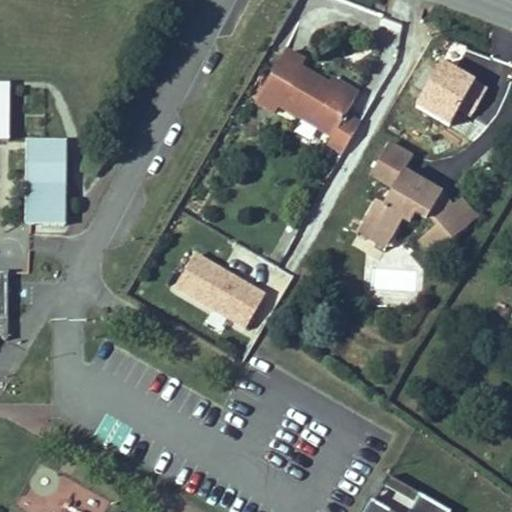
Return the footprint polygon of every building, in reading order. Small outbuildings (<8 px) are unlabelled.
[(284,90),(337,119),(332,128),(348,136),(364,107),(350,99),(359,83),(332,69),(302,53),(306,46),(289,36),(261,88),(280,98),(284,90)] [(332,69),(359,83),(363,75),(336,61),(332,69)] [(387,145),(404,155),(394,172),(387,168),(376,188),(408,207),(418,190),(424,194),(432,179),(441,184),(451,194),(436,206),(450,223),(482,197),(465,176),(455,163),(421,144),(430,127),(405,113),(387,145)] [(50,129),(7,131),(11,216),(54,215),(50,129)] [(465,176),(482,197),(493,188),(476,167),(465,176)] [(408,207),(376,188),(369,199),(402,218),(408,207)] [(242,330),(264,291),(192,251),(170,291),(242,330)] [(0,347),(1,347),(0,346),(1,345),(4,341),(6,337),(8,333),(10,329),(12,325),(10,324),(10,311),(26,311),(25,274),(25,267),(13,267),(0,267),(0,347)] [(27,331),(26,311),(10,311),(10,324),(12,325),(27,331)] [(434,511),(456,476),(424,457),(409,482),(389,471),(364,511),(434,511)] [(28,511),(102,511),(108,502),(40,465),(17,506),(28,511)]
